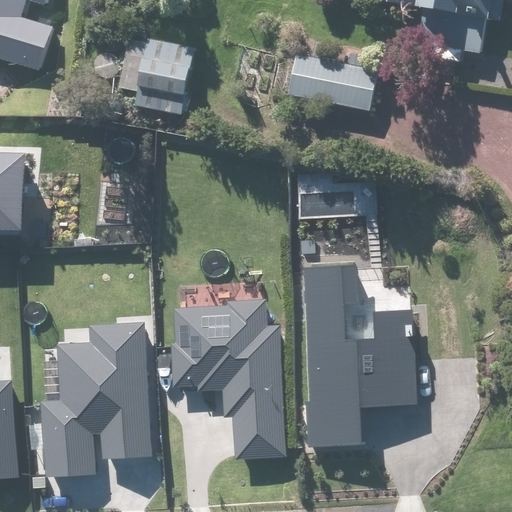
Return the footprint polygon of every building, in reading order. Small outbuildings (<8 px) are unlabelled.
[(0,0),(0,57),(39,69),(51,29),(22,21),(27,0),(31,0),(45,4),(46,0),(0,0)] [(479,59),(483,24),(499,27),(503,0),(331,0),(366,5),(367,3),(374,4),(374,6),(386,7),(385,12),(412,16),(412,21),(422,23),(418,50),(479,59)] [(181,122),(195,53),(148,43),(147,49),(128,46),(118,94),(137,98),(134,113),(181,122)] [(378,70),(295,54),(287,97),(370,113),(378,70)] [(0,230),(22,232),(25,154),(0,153),(0,230)] [(307,448),(362,446),(360,407),(418,404),(413,309),(374,311),(375,338),(342,340),(340,301),(357,300),(355,265),(305,267),(311,402),(304,402),(307,448)] [(233,418),(235,459),(285,457),(281,325),(267,326),(266,299),(227,300),(227,306),(174,308),(175,346),(171,346),(173,387),(197,386),(197,391),(223,390),(224,418),(233,418)] [(102,434),(103,459),(152,456),(145,323),(89,326),(90,342),(56,344),(59,401),(40,402),(44,478),(95,476),(92,435),(102,434)] [(0,478),(18,477),(12,381),(0,381),(0,478)]
